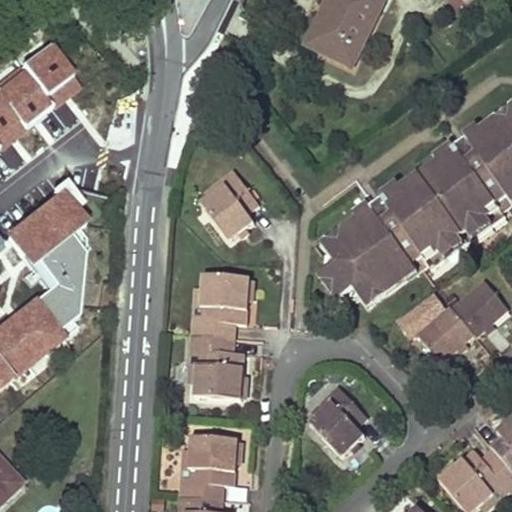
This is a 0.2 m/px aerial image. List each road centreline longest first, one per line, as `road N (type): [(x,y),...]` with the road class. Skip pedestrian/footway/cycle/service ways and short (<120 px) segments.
road 1 (tertiary): [(125,511),(167,46)]
road 2 (residential): [(291,336),(303,214),(497,78)]
road 3 (residential): [(339,511),(428,432),(356,345),(291,336)]
road 4 (residential): [(283,511),(275,482),(291,336)]
